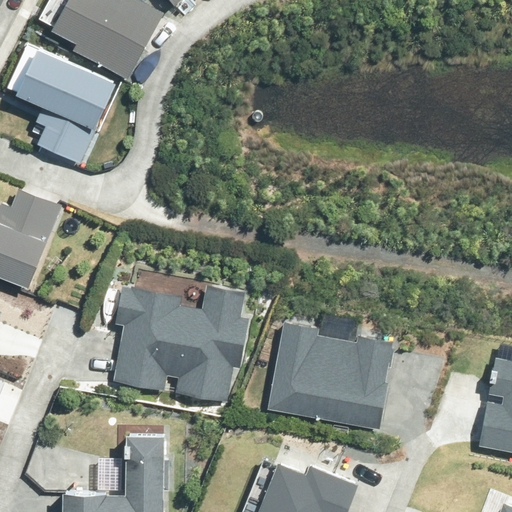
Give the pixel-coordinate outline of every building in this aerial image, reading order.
[(122,0),(121,0),(69,0),(52,32),(74,44),(71,50),(126,79),(161,13),(136,0),(122,0)] [(113,85),(37,51),(16,96),(40,107),(34,121),(47,127),(38,146),(78,164),(113,85)] [(0,211),(0,281),(31,293),(65,205),(17,187),(10,206),(3,203),(0,211)] [(131,371),(233,395),(252,316),(150,292),(131,371)] [(286,321),(270,400),(392,425),(408,345),(286,321)] [(511,368),(499,367),(486,447),(511,451),(511,368)] [(59,511),(181,511),(179,448),(130,450),(132,502),(60,505),(59,511)] [(359,511),(368,490),(282,456),(260,511),(359,511)]
